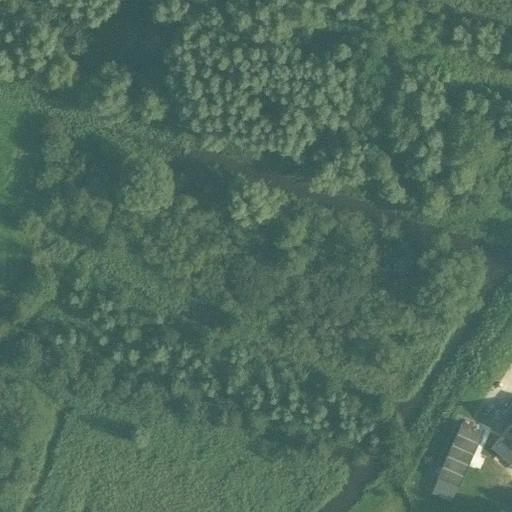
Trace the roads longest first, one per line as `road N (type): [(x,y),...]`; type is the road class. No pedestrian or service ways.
road 1 (track): [(506,88),(238,0)]
road 2 (track): [(120,0),(106,44),(0,8)]
